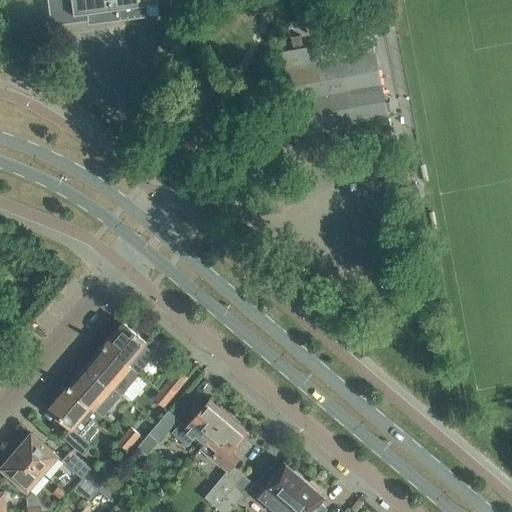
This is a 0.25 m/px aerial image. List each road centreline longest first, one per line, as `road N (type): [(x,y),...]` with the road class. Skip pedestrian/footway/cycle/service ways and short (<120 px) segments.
road 1 (secondary): [(498,511),(152,226),(53,159),(0,137)]
road 2 (secondary): [(139,246),(452,511)]
road 3 (residential): [(124,264),(416,511)]
road 4 (unknown): [(79,48),(203,183),(251,203),(370,210)]
road 5 (residential): [(0,429),(124,264)]
road 6 (secondary): [(0,162),(79,197),(139,246)]
